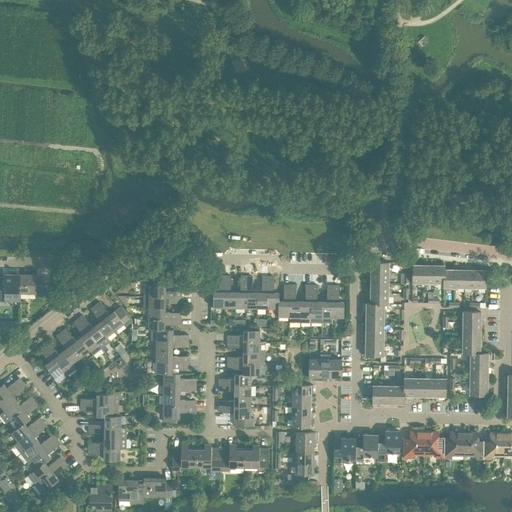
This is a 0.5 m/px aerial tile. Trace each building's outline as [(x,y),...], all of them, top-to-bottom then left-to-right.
[(371,272),(389,272),(389,261),(371,261),(371,272)] [(423,283),(424,264),(413,264),(413,282),(423,283)] [(434,283),(434,265),(424,264),(423,283),(434,283)] [(444,283),(444,265),(434,265),(434,283),(444,283)] [(455,287),(455,269),(445,269),(445,265),(444,265),(444,283),(444,287),(455,287)] [(465,288),(465,269),(455,269),(455,287),(465,288)] [(475,288),(476,270),(465,269),(465,288),(475,288)] [(476,270),(475,288),(486,288),(486,270),(476,270)] [(371,272),(371,282),(389,282),(389,277),(391,277),(391,272),(389,272),(371,272)] [(0,301),(20,302),(20,292),(20,274),(4,274),(4,278),(0,278),(0,301)] [(36,275),(20,274),(20,292),(35,292),(35,297),(44,297),(45,279),(36,279),(36,275)] [(223,308),(224,275),(219,275),(218,291),(213,291),(212,308),(223,308)] [(234,308),(235,292),(231,292),(231,275),(224,275),(223,308),(234,308)] [(245,308),(246,276),(240,276),(240,292),(235,292),(234,308),(245,308)] [(256,308),(257,292),(252,292),(252,276),(246,276),(245,308),(256,308)] [(267,308),(268,276),(262,276),(262,292),(257,292),(256,308),(267,308)] [(278,300),(279,300),(279,292),(274,292),(274,276),(268,276),(267,308),(278,308),(278,300)] [(132,288),(127,282),(121,287),(125,293),(132,288)] [(371,282),(371,292),(389,293),(391,293),(391,290),(389,290),(389,282),(371,282)] [(144,296),(181,297),(182,291),(166,290),(166,285),(155,285),(155,283),(144,283),(144,296)] [(289,317),(289,284),(284,284),(284,300),(279,300),(278,300),(278,308),(278,317),(289,317)] [(300,322),(300,300),(296,300),(296,284),(289,284),(289,317),(290,317),(290,322),(300,322)] [(311,323),(311,284),(305,284),(305,300),(300,300),(300,322),(311,323)] [(322,323),(322,301),(318,301),(318,285),(311,284),(311,323),(322,323)] [(333,323),(333,317),(333,285),(327,285),(327,301),(322,301),(322,323),(333,323)] [(333,285),(333,317),(344,317),(344,301),(339,301),(339,285),(333,285)] [(389,303),(389,293),(371,292),(370,302),(370,303),(385,303),(389,303)] [(181,303),(181,297),(144,296),(144,307),(149,307),(165,308),(165,303),(181,303)] [(100,301),(96,305),(115,330),(124,323),(126,326),(132,320),(121,306),(115,311),(114,311),(110,314),(100,301)] [(370,303),(370,302),(366,302),(366,313),(384,314),(385,303),(370,303)] [(96,305),(91,309),(101,321),(97,324),(107,337),(115,330),(96,305)] [(149,307),(149,313),(149,318),(181,319),(181,313),(165,312),(165,308),(149,307)] [(463,321),(481,322),(481,311),(464,311),(463,321)] [(366,313),(366,324),(384,324),(384,318),(386,318),(386,314),(384,314),(366,313)] [(83,314),(78,318),(98,343),(101,348),(110,341),(107,337),(97,324),(93,327),(83,314)] [(78,318),(73,322),(83,335),(80,338),(89,350),(93,354),(101,348),(98,343),(78,318)] [(181,325),(181,319),(149,318),(149,330),(151,330),(157,330),(157,329),(165,329),(165,324),(181,325)] [(9,322),(0,321),(0,331),(8,331),(9,322)] [(481,332),(481,322),(463,321),(463,332),(481,332)] [(384,334),(384,324),(366,324),(366,334),(384,334)] [(66,328),(61,331),(81,357),(89,350),(80,338),(76,340),(66,328)] [(156,340),(189,341),(189,335),(173,334),(173,329),(165,329),(157,329),(157,330),(151,330),(151,340),(156,340)] [(228,335),(228,341),(260,341),(260,330),(244,330),(244,335),(228,335)] [(61,331),(57,335),(67,348),(63,351),(73,363),(81,357),(61,331)] [(481,343),(481,332),(463,332),(463,342),(481,343)] [(366,334),(366,344),(384,345),(384,338),(386,338),(386,334),(384,334),(366,334)] [(189,347),(189,341),(156,340),(156,351),(172,351),(172,346),(189,347)] [(49,341),(44,345),(68,374),(76,368),(73,363),(63,351),(59,354),(49,341)] [(228,341),(228,347),(243,347),(243,352),(265,352),(265,341),(260,341),(228,341)] [(480,353),(481,343),(463,342),(463,353),(471,353),(480,353)] [(365,355),(380,355),(380,362),(386,362),(386,351),(384,351),(384,345),(366,344),(365,355)] [(44,345),(40,348),(50,361),(45,364),(55,376),(53,377),(57,382),(68,374),(44,345)] [(123,348),(118,352),(121,356),(126,352),(126,351),(123,348)] [(172,356),(172,351),(156,351),(156,362),(188,362),(188,356),(172,356)] [(227,356),(227,363),(259,363),(265,363),(265,352),(243,352),(243,357),(227,356)] [(471,363),(488,363),(488,353),(480,353),(471,353),(471,363)] [(320,359),(320,377),(330,377),(331,359),(330,359),(330,354),(320,354),(320,359)] [(320,377),(320,359),(309,359),(309,377),(320,377)] [(331,359),(330,377),(341,377),(341,359),(331,359)] [(188,368),(188,362),(156,362),(156,374),(164,374),(164,373),(172,373),(172,368),(188,368)] [(227,363),(227,368),(243,369),(243,373),(251,373),(251,374),(259,374),(264,375),(265,363),(259,363),(227,363)] [(488,374),(488,363),(471,363),(470,374),(488,374)] [(164,385),(196,385),(196,378),(180,378),(180,373),(172,373),(164,373),(164,374),(164,385)] [(219,378),(219,385),(251,385),(251,374),(251,373),(243,373),(235,373),(234,378),(219,378)] [(488,384),(488,374),(470,374),(470,384),(488,384)] [(436,378),(436,396),(446,396),(446,378),(439,378),(439,376),(435,376),(435,378),(436,378)] [(0,400),(23,382),(19,377),(7,387),(4,383),(0,385),(0,400)] [(415,396),(415,378),(405,378),(404,385),(404,395),(405,395),(415,396)] [(425,396),(426,378),(415,378),(415,396),(425,396)] [(436,396),(436,378),(435,378),(426,378),(425,396),(436,396)] [(0,404),(5,410),(18,400),(15,396),(27,387),(23,382),(0,400),(0,404)] [(488,395),(488,384),(470,384),(470,395),(488,395)] [(196,391),(196,385),(164,385),(163,395),(179,396),(179,391),(196,391)] [(219,385),(218,390),(234,390),(234,396),(251,396),(251,385),(219,385)] [(292,385),(292,395),(311,395),(311,392),(313,392),(313,385),(292,385)] [(383,403),(384,385),(373,385),(373,398),(373,403),(383,403)] [(394,403),(394,385),(384,385),(383,403),(394,403)] [(404,395),(404,385),(394,385),(394,403),(405,403),(405,395),(404,395)] [(81,404),(118,405),(119,391),(112,391),(112,394),(97,393),(97,398),(81,398),(81,404)] [(11,419),(36,399),(33,394),(20,404),(18,400),(5,410),(11,419)] [(179,400),(179,396),(163,395),(163,406),(195,407),(195,400),(179,400)] [(311,406),(311,395),(292,395),(292,406),(311,406)] [(218,400),(218,406),(250,407),(251,396),(234,396),(234,400),(218,400)] [(25,423),(32,418),(28,413),(40,404),(36,399),(11,419),(18,427),(18,428),(25,423)] [(118,416),(118,405),(81,404),(81,410),(97,411),(97,416),(105,416),(113,416),(118,416)] [(195,412),(195,407),(163,406),(163,417),(179,417),(179,412),(195,412)] [(218,406),(218,412),(234,412),(234,417),(234,426),(254,426),(254,417),(250,417),(250,407),(218,406)] [(292,406),(292,412),(290,412),(290,416),(292,416),(310,416),(311,406),(292,406)] [(125,416),(118,416),(113,416),(105,416),(105,421),(89,421),(89,427),(120,427),(120,424),(123,425),(125,423),(125,416)] [(310,427),(310,416),(292,416),(292,427),(310,427)] [(19,441),(44,422),(40,417),(28,426),(25,423),(18,428),(18,427),(12,432),(19,441)] [(21,453),(38,440),(35,436),(48,426),(44,422),(19,441),(14,445),(21,453)] [(126,427),(120,427),(89,427),(89,433),(104,434),(104,438),(125,438),(126,427)] [(377,442),(377,457),(377,461),(385,461),(385,453),(400,453),(400,438),(400,431),(390,431),(390,430),(386,430),(385,430),(385,431),(385,442),(378,442),(377,442)] [(424,452),(424,431),(410,431),(410,439),(404,439),(404,458),(411,458),(411,452),(424,452)] [(444,458),(444,441),(438,441),(438,431),(424,431),(424,452),(437,452),(437,458),(444,458)] [(296,439),(294,439),(294,442),(296,442),(314,442),(314,432),(296,432),(296,439)] [(464,453),(464,432),(451,432),(451,441),(444,441),(444,458),(451,459),(451,452),(464,453)] [(484,459),(484,443),(478,442),(478,432),(464,432),(464,453),(464,454),(477,454),(477,459),(484,459)] [(356,445),(356,460),(363,460),(363,456),(377,457),(377,442),(378,442),(378,434),(368,434),(368,433),(366,433),(365,433),(364,434),(364,435),(363,435),(363,445),(356,445)] [(504,454),(504,453),(504,433),(491,433),(491,443),(484,443),(484,459),(491,459),(491,454),(504,454)] [(27,462),(57,438),(53,434),(41,443),(38,440),(21,453),(27,462)] [(333,449),(333,464),(341,464),(341,460),(356,460),(356,445),(356,438),(345,438),(345,437),(342,437),(341,438),(341,439),(341,449),(333,449)] [(45,462),(52,457),(48,453),(61,443),(57,438),(27,462),(34,470),(38,466),(39,467),(45,462)] [(125,449),(125,438),(104,438),(104,442),(89,442),(88,448),(120,449),(125,449)] [(296,442),(294,442),(294,446),(296,446),(296,453),(314,453),(314,442),(296,442)] [(196,467),(196,448),(188,448),(188,445),(181,445),(181,449),(172,449),(172,470),(181,470),(182,467),(196,467)] [(220,471),(220,449),(211,449),(211,446),(204,445),(204,448),(196,448),(196,467),(210,467),(210,471),(220,471)] [(244,468),(244,448),(236,448),(236,446),(229,446),(229,450),(220,449),(220,471),(229,471),(229,467),(244,468)] [(244,448),(244,468),(258,468),(258,471),(268,471),(268,450),(259,450),(259,446),(252,446),(252,449),(244,448)] [(120,460),(120,449),(88,448),(88,454),(104,455),(104,460),(120,460)] [(314,453),(296,453),(296,463),(314,464),(314,453)] [(35,484),(64,461),(60,456),(48,465),(45,462),(39,467),(38,466),(34,470),(28,475),(35,484)] [(64,461),(35,484),(46,499),(58,490),(53,483),(59,479),(56,475),(68,466),(64,461)] [(295,473),(291,473),(291,481),(307,481),(307,474),(314,474),(314,464),(296,463),(295,473)] [(143,497),(144,497),(158,497),(158,495),(165,495),(165,498),(172,498),(172,485),(166,485),(166,478),(143,478),(143,485),(143,497)] [(11,488),(4,479),(0,479),(0,486),(5,493),(11,488)] [(143,485),(138,485),(138,480),(119,480),(119,485),(119,501),(130,501),(130,504),(144,504),(144,497),(143,497),(143,485)] [(105,488),(90,487),(90,507),(101,508),(101,511),(112,511),(112,485),(112,484),(105,484),(105,488)] [(0,496),(0,497),(8,508),(14,504),(7,495),(0,496)] [(34,511),(40,508),(38,506),(36,503),(30,507),(32,510),(34,511)]
